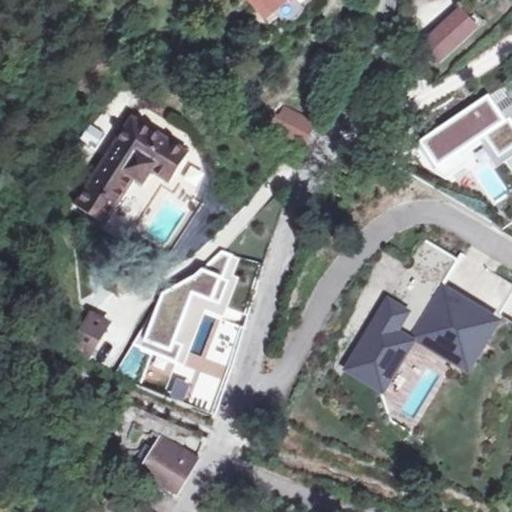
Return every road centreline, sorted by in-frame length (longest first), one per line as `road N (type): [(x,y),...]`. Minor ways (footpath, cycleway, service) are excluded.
road 1 (tertiary): [(389,0),(291,221),(240,386)]
road 2 (residential): [(511,255),(438,214),(389,225),(332,286),(272,390),(240,386)]
